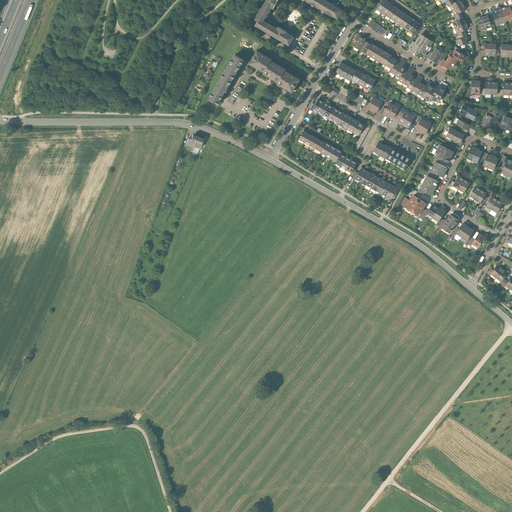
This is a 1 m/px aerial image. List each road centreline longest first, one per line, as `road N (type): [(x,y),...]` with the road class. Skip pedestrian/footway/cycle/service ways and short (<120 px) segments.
road 1 (tertiary): [(0,121),(194,125),(271,160)]
road 2 (track): [(0,473),(65,435),(132,425),(144,434),(170,511)]
road 3 (tertiary): [(271,160),(410,239),(470,287)]
road 4 (track): [(389,480),(511,326)]
